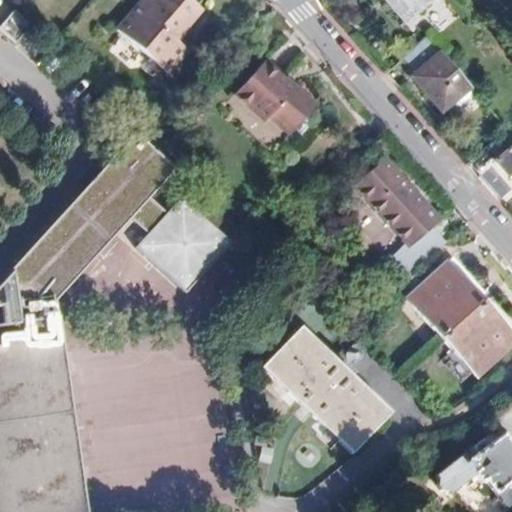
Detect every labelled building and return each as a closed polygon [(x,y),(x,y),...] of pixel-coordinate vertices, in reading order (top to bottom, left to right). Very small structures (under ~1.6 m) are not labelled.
[(193,15),(175,0),(141,0),(111,35),(161,78),(180,56),(166,45),(193,15)] [(380,0),(397,18),(417,0),(380,0)] [(0,32),(15,46),(31,29),(13,13),(0,27),(0,32)] [(423,41),(400,62),(415,79),(438,58),(423,41)] [(467,91),(450,71),(438,58),(415,79),(411,83),(441,115),(467,91)] [(253,115),(283,141),(312,109),(282,82),(277,87),(261,72),(235,102),(252,117),(253,115)] [(511,142),(504,133),(481,154),(511,187),(511,142)] [(85,511),(58,322),(55,302),(131,220),(153,239),(143,249),(189,293),(230,250),(217,238),(226,227),(208,210),(199,220),(184,206),(170,220),(149,201),(181,167),(150,138),(143,145),(137,139),(104,174),(100,170),(87,184),(91,189),(0,287),(2,305),(5,327),(0,327),(0,511),(85,511)] [(416,249),(443,223),(387,163),(360,188),(416,249)] [(478,381),(511,348),(511,340),(445,266),(406,302),(478,381)] [(310,409),(353,450),(393,408),(355,372),(358,368),(345,356),(342,359),(303,322),(263,364),(310,409)] [(485,484),(503,511),(511,506),(511,439),(511,440),(508,439),(505,435),(465,463),(460,456),(436,473),(438,476),(436,483),(439,488),(443,489),(448,491),(449,494),(476,477),(482,486),(485,484)]
